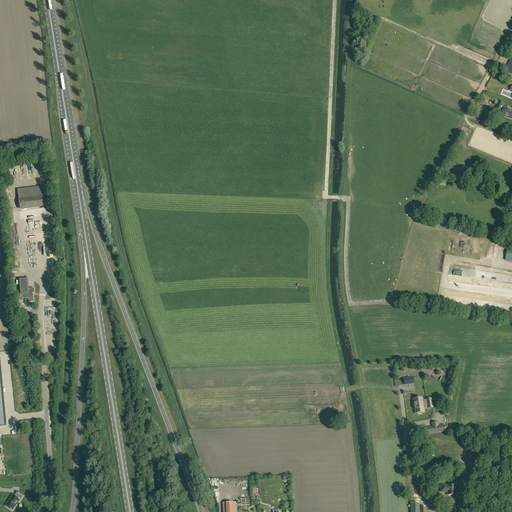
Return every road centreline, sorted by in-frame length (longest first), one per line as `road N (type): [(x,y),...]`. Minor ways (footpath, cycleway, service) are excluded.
road 1 (track): [(373,511),(340,295),(352,0)]
road 2 (primary): [(201,511),(75,172)]
road 3 (primary): [(129,511),(84,227)]
road 4 (primary): [(84,227),(71,511)]
road 5 (primary): [(75,172),(47,0)]
